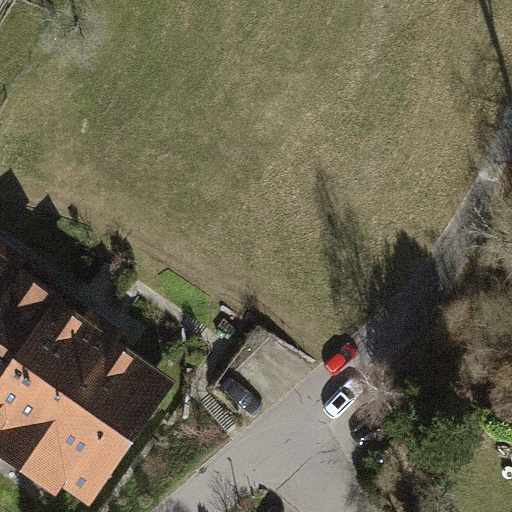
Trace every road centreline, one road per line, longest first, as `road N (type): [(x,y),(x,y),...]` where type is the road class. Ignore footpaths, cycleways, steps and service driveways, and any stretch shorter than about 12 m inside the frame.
road 1 (track): [(297,431),(361,373),(491,203),(511,148)]
road 2 (residential): [(192,511),(297,431)]
